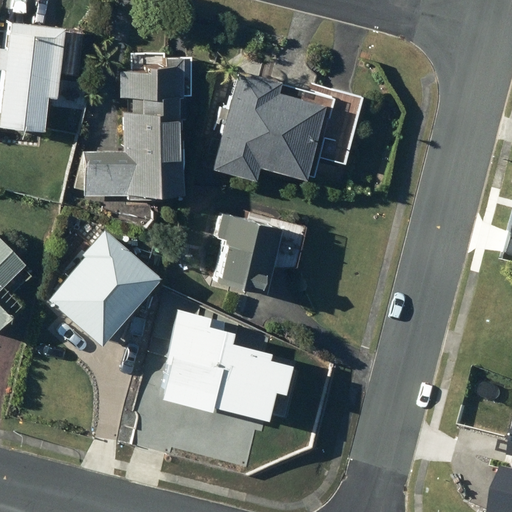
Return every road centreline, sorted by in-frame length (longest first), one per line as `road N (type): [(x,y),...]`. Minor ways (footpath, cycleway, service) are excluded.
road 1 (residential): [(369,511),(490,34)]
road 2 (residential): [(490,34),(349,0)]
